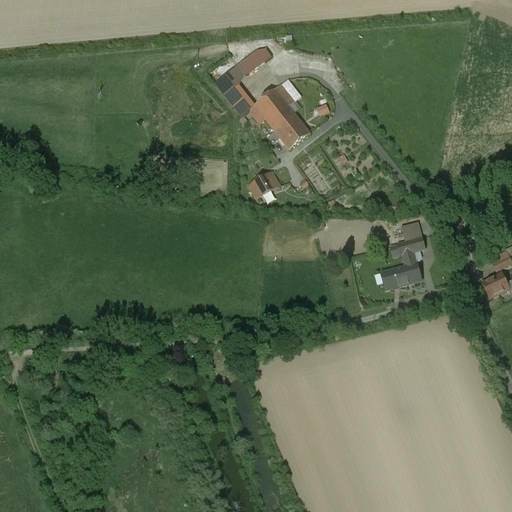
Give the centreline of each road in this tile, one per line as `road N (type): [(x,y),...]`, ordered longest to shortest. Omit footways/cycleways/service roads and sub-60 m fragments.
road 1 (unclassified): [(462,292),(274,339),(0,356)]
road 2 (unclassified): [(462,292),(414,195),(335,95)]
road 3 (track): [(0,378),(13,392),(61,511)]
